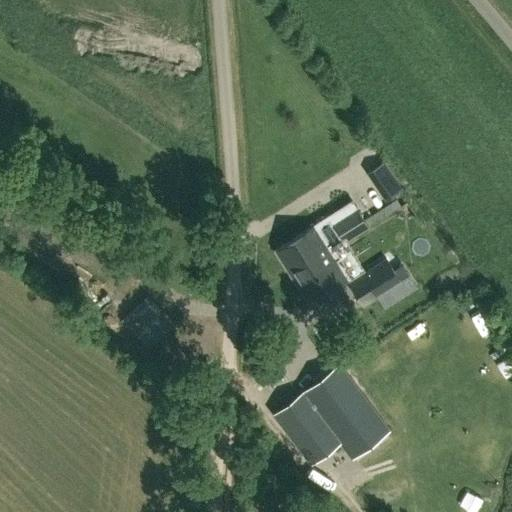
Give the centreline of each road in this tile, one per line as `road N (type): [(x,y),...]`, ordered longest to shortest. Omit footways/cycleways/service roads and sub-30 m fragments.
road 1 (unclassified): [(232,375),(231,184),(218,0)]
road 2 (track): [(221,511),(232,375)]
